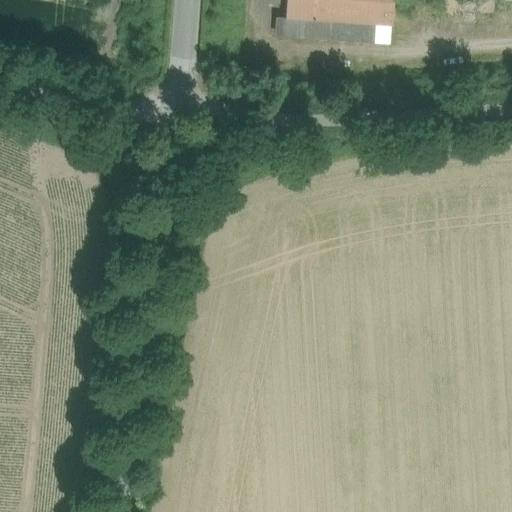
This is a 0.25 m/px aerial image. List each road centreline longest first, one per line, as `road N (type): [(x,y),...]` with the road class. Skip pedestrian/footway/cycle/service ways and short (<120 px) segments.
road 1 (track): [(0,82),(245,122),(511,110)]
road 2 (tertiary): [(175,113),(116,511)]
